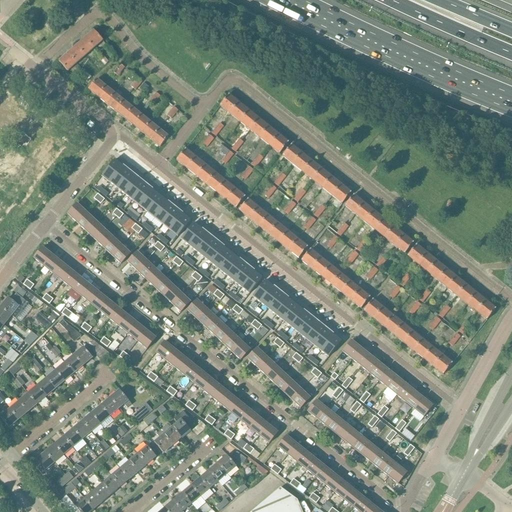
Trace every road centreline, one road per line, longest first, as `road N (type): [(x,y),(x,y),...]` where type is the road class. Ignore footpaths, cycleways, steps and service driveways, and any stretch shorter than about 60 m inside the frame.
road 1 (residential): [(46,225),(401,511),(432,459)]
road 2 (residential): [(432,459),(459,409),(116,135)]
road 3 (motorway): [(287,0),(511,102)]
road 4 (unknown): [(208,91),(101,10),(32,68)]
road 5 (unclassified): [(116,135),(0,40)]
road 6 (residential): [(0,465),(107,374)]
road 7 (motorway): [(511,52),(394,0)]
